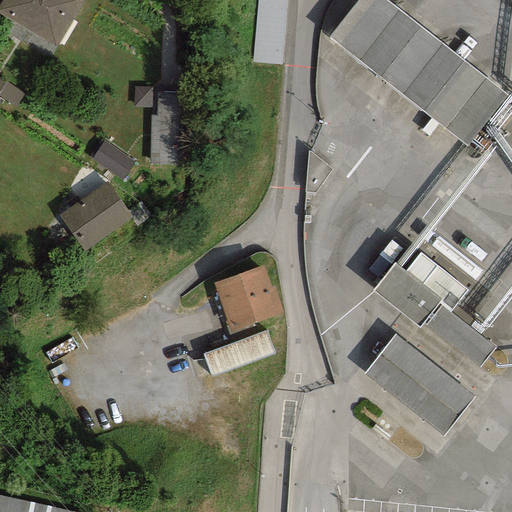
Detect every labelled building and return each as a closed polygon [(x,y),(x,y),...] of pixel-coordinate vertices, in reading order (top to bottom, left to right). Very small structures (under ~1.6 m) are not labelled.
[(2,0),(0,5),(0,15),(57,49),(85,0),(2,0)] [(286,0),(256,0),(252,63),(281,65),(286,0)] [(507,101),(379,0),(361,0),(328,41),(467,152),(507,101)] [(151,88),(133,88),(133,109),(151,109),(151,88)] [(156,117),(150,117),(149,166),(178,166),(179,94),(156,94),(156,117)] [(122,181),(135,163),(104,143),(92,161),(122,181)] [(106,182),(58,216),(84,253),(132,219),(106,182)] [(450,297),(402,260),(381,288),(483,367),(497,348),(442,306),(450,297)] [(264,270),(213,287),(229,335),(283,317),(274,290),(271,291),(264,270)] [(268,327),(201,349),(209,372),(276,351),(268,327)] [(477,395),(395,333),(364,375),(445,437),(477,395)] [(64,511),(0,497),(0,511),(64,511)]
